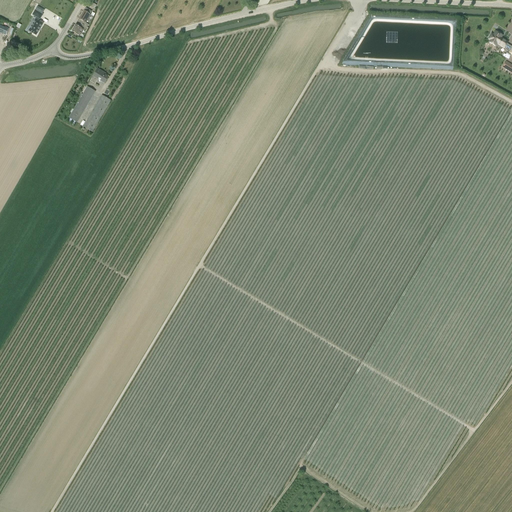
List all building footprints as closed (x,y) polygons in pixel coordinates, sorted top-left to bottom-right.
[(72,30),(72,31),(79,36),(83,29),(82,29),(84,25),(83,25),(85,22),(92,11),(90,10),(88,13),(84,11),(77,21),(80,23),(78,26),(76,25),(74,28),(73,29),(72,30)] [(37,22),(30,34),(38,39),(45,27),(40,24),(41,22),(44,18),(37,14),(34,18),(39,21),(38,23),(37,22)] [(489,41),(496,45),(497,44),(504,48),(507,42),(502,39),(501,40),(500,39),(502,36),(495,32),(493,35),(491,34),(488,39),(490,40),(489,41)] [(504,65),(502,68),(511,73),(511,65),(509,64),(507,67),(504,65)] [(108,77),(102,74),(103,72),(97,69),(90,82),(95,84),(98,79),(105,83),(108,77)] [(69,118),(68,120),(76,125),(95,92),(87,87),(69,118)] [(110,101),(101,95),(83,127),(92,132),(110,101)]
